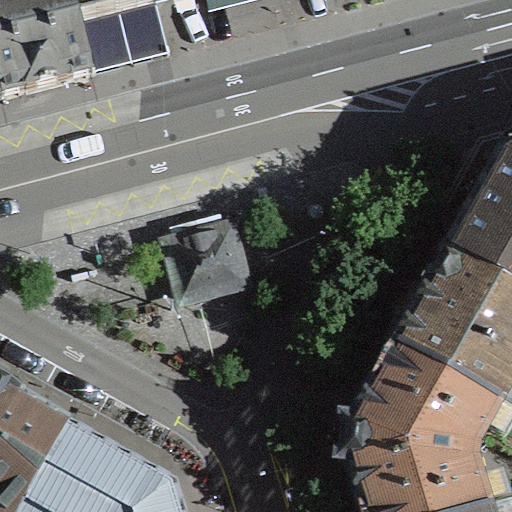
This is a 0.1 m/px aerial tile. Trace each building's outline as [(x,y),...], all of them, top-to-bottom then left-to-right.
[(66,83),(66,82),(91,75),(78,24),(76,16),(71,0),(0,0),(0,98),(20,94),(25,92),(26,93),(66,83)] [(154,0),(71,0),(76,16),(78,24),(81,23),(100,19),(155,4),(154,0)] [(448,252),(449,253),(511,287),(511,139),(500,148),(505,154),(502,156),(498,162),(500,163),(481,195),(480,194),(469,213),(471,214),(453,247),(451,246),(448,252)] [(159,241),(178,311),(255,290),(237,220),(159,241)] [(511,287),(449,253),(445,259),(440,257),(426,283),(431,286),(395,350),(501,410),(511,390),(511,287)] [(511,415),(501,410),(395,350),(393,348),(373,383),(375,384),(352,426),(343,425),(338,465),(348,466),(361,511),(498,511),(511,508),(511,415)] [(65,511),(102,446),(21,401),(21,399),(0,387),(0,511),(65,511)] [(102,446),(65,511),(183,511),(177,488),(102,446)]
